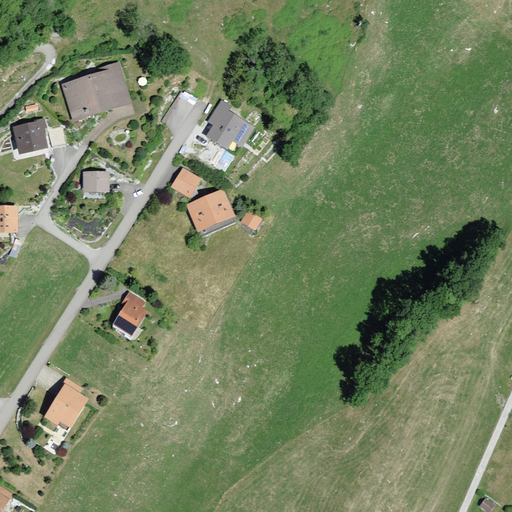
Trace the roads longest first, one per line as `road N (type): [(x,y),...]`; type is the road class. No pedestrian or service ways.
road 1 (residential): [(0,423),(194,112)]
road 2 (track): [(0,114),(44,68),(44,51),(32,46),(0,57)]
